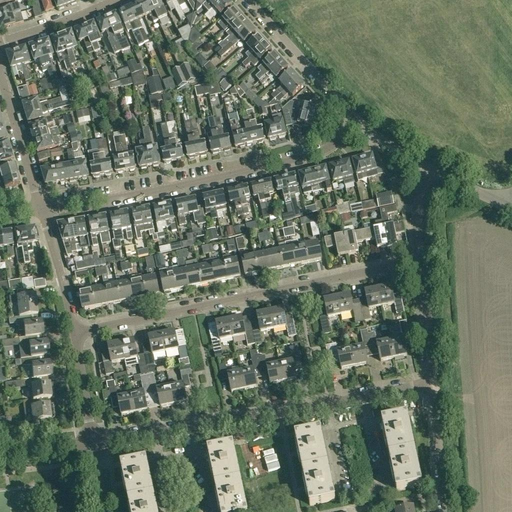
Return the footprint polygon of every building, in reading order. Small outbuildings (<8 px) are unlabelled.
[(49,0),(42,0),(41,0),(46,13),(53,10),(49,0)] [(63,7),(67,6),(64,0),(54,0),(58,9),(59,9),(59,10),(64,9),(63,7)] [(138,4),(144,17),(149,15),(150,18),(151,17),(154,23),(158,21),(147,0),(145,1),(144,0),(139,2),(140,3),(138,4)] [(147,0),(158,21),(166,17),(166,16),(159,0),(147,0)] [(175,0),(164,0),(168,6),(172,4),(177,12),(180,18),(181,21),(185,18),(184,15),(180,10),(179,8),(175,0)] [(222,0),(208,0),(207,1),(206,2),(203,6),(209,13),(212,10),(222,0)] [(207,15),(205,16),(210,21),(217,14),(216,13),(217,12),(221,16),(233,5),(227,0),(222,0),(212,10),(209,13),(207,15)] [(139,20),(144,17),(138,4),(136,5),(136,4),(130,7),(131,8),(128,9),(138,30),(142,28),(139,23),(141,22),(139,20)] [(0,26),(1,28),(2,29),(23,22),(17,5),(0,10),(0,26)] [(35,18),(43,16),(40,8),(32,11),(35,18)] [(119,13),(125,26),(128,32),(131,30),(139,47),(144,44),(144,43),(139,32),(138,30),(128,9),(125,11),(124,9),(120,12),(120,13),(119,13)] [(229,28),(241,17),(239,14),(240,13),(236,10),(235,10),(235,9),(218,24),(225,32),(229,28)] [(110,17),(106,19),(120,48),(128,44),(126,38),(122,40),(119,34),(124,32),(121,26),(116,15),(114,15),(114,14),(109,16),(110,17)] [(191,29),(193,15),(193,14),(185,18),(191,29)] [(194,14),(193,15),(191,29),(200,21),(194,14)] [(225,34),(229,38),(223,42),(223,41),(218,45),(222,49),(250,26),(247,23),(248,23),(244,18),(243,19),(241,17),(229,28),(231,29),(225,34)] [(103,20),(103,19),(99,21),(99,22),(97,22),(102,33),(106,32),(109,37),(108,40),(113,55),(121,51),(120,48),(106,19),(103,20)] [(88,26),(84,28),(94,52),(99,50),(94,37),(98,35),(93,24),(92,25),(92,23),(87,25),(88,26)] [(255,32),(256,31),(252,27),(251,28),(250,26),(222,49),(218,53),(221,57),(241,40),(244,44),(256,33),(255,32)] [(81,28),(76,30),(77,31),(75,32),(80,43),(84,41),(89,54),(94,52),(84,28),(81,29),(81,28)] [(143,30),(139,32),(144,43),(149,41),(143,30)] [(186,48),(189,40),(191,31),(181,37),(186,48)] [(66,35),(62,36),(71,65),(76,64),(72,51),(76,49),(71,33),(70,33),(70,32),(66,34),(66,35)] [(57,37),(53,38),(53,39),(52,40),(60,63),(65,61),(66,67),(68,71),(73,69),(71,65),(62,36),(58,38),(57,37)] [(246,55),(249,59),(266,44),(263,41),(264,40),(260,36),(259,37),(259,36),(247,47),(251,51),(246,55)] [(42,43),(39,44),(47,70),(50,78),(50,79),(55,78),(49,58),(53,56),(49,41),(47,41),(46,40),(43,41),(42,43)] [(194,43),(193,44),(188,49),(195,57),(199,54),(194,48),(196,46),(194,43)] [(34,44),(31,45),(31,46),(30,47),(34,62),(39,61),(43,72),(47,70),(39,44),(36,45),(34,44)] [(268,46),(266,44),(249,59),(252,62),(257,58),(260,62),(272,51),(271,50),(272,49),(269,45),(268,46)] [(19,50),(16,51),(24,77),(25,82),(30,81),(29,76),(25,65),(30,63),(26,48),(23,49),(23,47),(19,49),(19,50)] [(13,52),(13,51),(9,52),(9,53),(8,53),(7,55),(11,69),(16,68),(19,79),(24,77),(16,51),(13,52)] [(279,59),(280,58),(276,54),(276,55),(275,54),(258,69),(261,73),(256,77),(260,81),(281,61),(279,59)] [(128,63),(132,75),(143,70),(141,65),(138,66),(136,60),(128,63)] [(284,64),(281,61),(260,81),(259,82),(262,86),(268,80),(273,76),(276,79),(288,69),(287,67),(288,67),(285,63),(284,64)] [(180,69),(187,85),(195,81),(188,65),(180,69)] [(187,85),(180,69),(172,73),(179,88),(187,85)] [(132,75),(132,78),(134,85),(134,87),(147,85),(144,73),(143,71),(132,75)] [(295,76),(296,76),(293,72),(292,72),(291,71),(279,82),(282,86),(271,96),(275,100),(281,94),(298,79),(295,76)] [(216,73),(211,77),(218,84),(223,80),(216,73)] [(120,81),(120,82),(121,87),(121,88),(134,85),(132,78),(120,81)] [(232,86),(226,79),(219,85),(225,92),(232,86)] [(299,81),(298,79),(281,94),(284,98),(289,93),(293,97),(304,86),(303,85),(304,84),(300,80),(299,81)] [(160,81),(148,84),(151,96),(163,92),(160,81)] [(51,82),(41,85),(43,93),(53,90),(51,82)] [(207,85),(209,95),(209,96),(221,94),(219,85),(216,83),(207,85)] [(239,88),(245,95),(250,89),(244,83),(239,88)] [(35,85),(27,88),(30,98),(39,95),(35,85)] [(78,85),(66,89),(69,96),(80,92),(78,85)] [(107,85),(100,87),(104,102),(111,100),(107,85)] [(209,95),(207,85),(195,88),(197,97),(209,95)] [(234,88),(237,95),(240,99),(245,95),(239,88),(237,85),(234,88)] [(30,98),(27,88),(27,86),(17,89),(20,101),(30,98)] [(170,94),(162,96),(164,104),(172,102),(170,94)] [(161,95),(149,97),(151,110),(159,109),(158,102),(162,101),(161,95)] [(26,114),(60,103),(62,103),(61,98),(39,105),(38,101),(23,105),(23,106),(22,106),(23,110),(24,110),(26,114)] [(262,106),(257,100),(253,104),(259,109),(262,106)] [(60,103),(26,114),(27,118),(26,118),(27,123),(28,123),(43,119),(42,114),(61,109),(60,103)] [(295,108),(294,113),(316,118),(316,115),(318,115),(319,110),(318,110),(318,109),(303,105),(302,110),(295,108)] [(100,106),(91,107),(93,120),(103,118),(100,106)] [(88,109),(76,112),(77,120),(90,117),(88,109)] [(249,118),(255,143),(258,143),(259,144),(263,143),(263,142),(264,141),(262,130),(257,131),(252,109),(247,111),(249,118)] [(292,126),(294,126),(293,125),(290,112),(282,110),(286,127),(292,126)] [(315,121),(316,118),(294,113),(290,112),(293,125),(294,126),(302,128),(303,125),(313,128),(314,126),(315,127),(316,122),(315,121)] [(69,115),(63,117),(65,126),(67,125),(71,124),(69,115)] [(281,115),(277,116),(272,117),(274,123),(278,138),(279,138),(280,139),(285,138),(285,136),(286,136),(281,115)] [(208,119),(211,134),(207,135),(211,153),(213,153),(213,154),(218,153),(218,152),(221,151),(214,119),(214,117),(208,119)] [(166,124),(166,121),(165,118),(159,119),(160,123),(166,151),(161,152),(164,163),(165,163),(166,164),(170,163),(170,162),(174,161),(166,124)] [(195,118),(189,119),(198,156),(201,156),(201,157),(206,156),(206,154),(207,154),(205,143),(200,144),(195,118)] [(220,118),(214,119),(221,151),(225,150),(225,151),(230,150),(230,149),(231,149),(228,137),(224,138),(220,118)] [(244,126),(241,127),(242,134),(245,145),(246,145),(247,146),(250,146),(251,144),(255,143),(249,118),(243,119),(244,126)] [(276,139),(278,138),(274,123),(269,125),(267,118),(263,119),(268,140),(270,140),(271,141),(276,140),(276,139)] [(194,157),(198,156),(189,119),(184,120),(189,146),(185,147),(188,158),(189,158),(189,159),(195,158),(194,157)] [(32,134),(32,135),(50,129),(49,127),(53,125),(52,121),(30,127),(30,129),(29,129),(30,134),(32,134)] [(242,134),(241,127),(239,122),(235,123),(235,121),(229,122),(235,148),(239,147),(240,148),(244,147),(244,146),(245,145),(242,134)] [(183,160),(181,148),(179,140),(175,141),(174,134),(177,134),(174,122),(166,124),(174,161),(177,161),(179,162),(182,161),(182,160),(183,160)] [(76,131),(74,124),(71,124),(67,125),(69,133),(76,131)] [(142,128),(145,141),(149,166),(153,166),(153,167),(158,166),(158,165),(160,164),(156,148),(151,149),(147,127),(142,128)] [(35,144),(53,139),(50,129),(32,135),(32,136),(31,136),(32,141),(34,140),(35,144)] [(133,155),(128,156),(124,137),(123,132),(118,133),(119,138),(125,171),(128,171),(130,171),(133,171),(134,169),(135,169),(133,155)] [(57,138),(53,139),(35,144),(35,146),(34,146),(35,151),(37,150),(38,153),(59,146),(60,145),(60,144),(60,143),(60,141),(59,139),(57,138)] [(122,172),(125,171),(119,138),(113,139),(117,158),(113,159),(115,173),(118,173),(118,174),(121,173),(122,172)] [(97,151),(102,175),(105,175),(105,176),(110,175),(110,174),(112,174),(106,140),(96,142),(97,151)] [(146,167),(149,166),(145,141),(140,142),(141,151),(136,152),(139,168),(141,168),(141,169),(146,168),(146,167)] [(0,153),(10,151),(9,145),(7,145),(7,142),(0,144),(0,153)] [(74,180),(78,179),(74,159),(73,150),(67,151),(69,164),(67,164),(68,166),(64,167),(65,174),(67,173),(68,181),(70,181),(70,182),(75,181),(74,180)] [(12,156),(10,151),(0,153),(0,163),(12,160),(11,157),(12,156)] [(39,162),(52,159),(52,158),(50,151),(37,155),(39,162)] [(99,176),(102,175),(97,151),(88,153),(92,177),(94,177),(94,178),(99,177),(99,176)] [(365,158),(363,158),(367,175),(368,178),(382,174),(380,169),(376,170),(372,156),(371,156),(370,156),(366,157),(365,158)] [(86,178),(88,178),(85,158),(74,159),(78,179),(82,179),(83,180),(85,180),(86,178)] [(359,159),(358,158),(354,159),(354,160),(353,161),(357,176),(358,182),(363,181),(362,177),(367,175),(363,158),(359,159)] [(339,164),(344,181),(345,185),(355,183),(349,162),(347,162),(346,161),(343,162),(342,164),(339,164)] [(344,181),(339,164),(336,165),(335,164),(331,165),(330,166),(329,167),(333,182),(336,181),(337,183),(344,181)] [(60,165),(53,166),(56,183),(59,183),(60,184),(64,183),(65,182),(68,181),(67,173),(65,174),(64,167),(61,167),(60,165)] [(17,172),(15,167),(14,167),(14,166),(0,169),(0,173),(0,175),(0,180),(17,175),(16,172),(17,172)] [(45,168),(46,170),(42,170),(45,185),(48,185),(49,186),(51,185),(52,184),(56,183),(53,166),(45,168)] [(324,168),(323,167),(319,168),(318,170),(317,170),(322,190),(326,189),(327,193),(332,191),(331,189),(325,168),(324,168)] [(311,172),(307,172),(311,187),(312,192),(322,190),(317,170),(316,170),(315,169),(311,171),(311,172)] [(304,194),(308,193),(312,192),(311,187),(307,172),(306,173),(305,172),(301,173),(300,174),(299,175),(304,194)] [(0,186),(3,185),(4,189),(19,185),(19,184),(20,183),(19,178),(18,179),(17,175),(0,180),(0,186)] [(295,218),(307,215),(306,209),(299,211),(297,203),(294,189),(298,188),(294,176),(293,176),(292,176),(288,177),(287,178),(285,179),(291,204),(293,213),(295,218)] [(280,178),(276,180),(276,181),(275,181),(278,193),(282,192),(286,206),(291,204),(285,179),(282,179),(280,178)] [(269,183),(268,181),(264,182),(264,184),(260,184),(269,218),(271,226),(283,223),(282,219),(275,221),(274,216),(275,216),(269,194),(273,193),(270,182),(269,183)] [(257,185),(257,184),(253,185),(252,186),(251,186),(254,198),(258,197),(263,219),(269,218),(260,184),(257,185)] [(241,189),(237,190),(244,215),(249,214),(246,200),(250,199),(247,187),(246,188),(245,187),(241,188),(241,189)] [(244,215),(237,190),(234,190),(233,190),(229,190),(229,191),(227,192),(230,204),(235,203),(238,217),(244,215)] [(217,194),(213,195),(218,218),(224,217),(222,211),(227,210),(223,193),(221,194),(221,192),(216,193),(217,194)] [(393,204),(391,196),(390,192),(376,195),(378,207),(393,204)] [(210,196),(209,195),(205,196),(205,197),(203,197),(207,211),(211,211),(213,220),(218,219),(218,218),(213,195),(210,196)] [(191,198),(185,200),(189,215),(193,214),(195,223),(197,222),(198,225),(206,224),(202,207),(198,208),(196,199),(191,200),(191,198)] [(185,200),(180,201),(180,202),(176,203),(178,212),(177,212),(180,226),(178,226),(178,227),(179,234),(180,235),(184,234),(185,230),(185,225),(186,225),(184,216),(189,215),(185,200)] [(373,200),(361,203),(363,211),(374,209),(373,200)] [(169,203),(162,205),(167,227),(171,226),(173,235),(179,234),(178,227),(176,227),(171,204),(169,205),(169,203)] [(336,208),(338,216),(351,213),(349,203),(337,205),(338,207),(336,207),(336,208)] [(363,211),(361,203),(350,205),(351,213),(363,211)] [(163,228),(167,227),(162,205),(155,206),(155,207),(154,208),(159,233),(164,232),(163,228)] [(398,213),(396,206),(380,210),(384,227),(387,247),(398,245),(396,235),(404,233),(407,243),(405,233),(403,223),(390,225),(388,215),(398,213)] [(315,207),(306,209),(307,215),(316,213),(315,207)] [(147,208),(140,209),(144,227),(148,226),(150,235),(152,234),(153,241),(158,240),(156,233),(154,233),(149,209),(147,209),(147,208)] [(338,216),(336,208),(327,210),(329,218),(338,216)] [(140,209),(134,211),(134,212),(132,212),(137,239),(142,238),(140,227),(144,227),(140,209)] [(329,218),(327,210),(317,213),(319,221),(329,218)] [(128,241),(129,240),(133,240),(128,213),(126,213),(126,212),(118,213),(122,231),(126,230),(128,241)] [(122,248),(120,239),(119,232),(122,231),(118,213),(112,214),(112,215),(110,216),(115,241),(113,241),(114,249),(122,248)] [(293,213),(281,216),(283,223),(295,218),(293,213)] [(349,214),(341,216),(342,223),(350,222),(349,214)] [(97,217),(100,235),(101,239),(105,238),(106,244),(111,243),(107,217),(104,217),(104,216),(97,217)] [(96,236),(100,235),(97,217),(91,218),(91,219),(88,220),(93,246),(98,245),(96,236)] [(82,219),(77,220),(81,244),(81,249),(90,247),(90,245),(85,220),(82,221),(82,219)] [(77,220),(71,221),(70,222),(67,223),(73,255),(77,255),(75,245),(81,244),(77,220)] [(66,223),(65,222),(60,223),(59,227),(68,256),(73,255),(67,223),(66,223)] [(257,222),(246,225),(248,232),(259,230),(257,222)] [(287,224),(288,229),(290,237),(295,236),(293,228),(292,222),(287,224)] [(310,224),(312,237),(318,236),(315,223),(310,224)] [(244,225),(234,228),(235,235),(244,233),(244,230),(246,229),(244,225)] [(232,227),(226,228),(228,237),(234,235),(232,227)] [(384,227),(364,231),(366,241),(375,239),(377,249),(387,247),(384,227)] [(32,243),(38,242),(34,229),(31,228),(29,228),(28,230),(24,230),(28,253),(33,252),(32,246),(33,246),(32,243)] [(24,265),(30,264),(29,258),(28,253),(24,230),(21,231),(19,230),(17,230),(16,231),(14,232),(17,249),(22,248),(24,265)] [(364,231),(344,235),(348,255),(358,253),(356,243),(366,241),(364,231)] [(6,232),(0,233),(2,248),(6,247),(8,258),(15,257),(10,232),(6,233),(6,232)] [(344,235),(324,239),(328,259),(329,259),(327,249),(336,247),(338,257),(348,255),(344,235)] [(239,250),(246,249),(244,238),(237,239),(239,250)] [(230,252),(237,251),(235,240),(228,241),(230,252)] [(188,242),(182,243),(183,249),(195,247),(194,241),(188,242)] [(296,266),(309,263),(305,245),(298,247),(297,241),(291,242),(296,266)] [(296,266),(291,242),(285,243),(286,249),(280,251),(283,269),(296,266)] [(317,243),(305,245),(309,263),(321,261),(317,243)] [(138,251),(139,257),(149,255),(148,249),(138,251)] [(271,271),(283,269),(280,251),(267,253),(271,271)] [(267,253),(255,256),(258,274),(271,271),(267,253)] [(166,267),(163,254),(154,256),(155,265),(156,269),(166,267)] [(83,257),(83,262),(85,269),(95,267),(94,261),(93,255),(83,257)] [(245,276),(258,274),(255,256),(242,259),(245,276)] [(152,257),(144,259),(147,269),(152,268),(154,267),(152,257)] [(214,283),(227,280),(223,262),(218,263),(217,259),(210,260),(214,283)] [(204,266),(198,267),(202,285),(214,283),(210,260),(203,261),(204,266)] [(237,260),(223,262),(227,280),(240,278),(237,260)] [(77,271),(85,269),(83,262),(76,263),(77,271)] [(179,271),(173,273),(177,291),(189,288),(186,270),(185,264),(178,266),(179,271)] [(198,267),(186,270),(189,288),(202,285),(198,267)] [(88,269),(74,272),(76,279),(89,276),(88,269)] [(160,271),(161,275),(164,293),(177,291),(173,273),(167,274),(166,270),(160,271)] [(142,279),(146,297),(159,294),(155,276),(154,277),(153,272),(146,274),(147,276),(142,277),(142,279)] [(134,300),(146,297),(142,279),(135,280),(135,277),(129,278),(130,282),(134,300)] [(8,282),(9,292),(21,291),(20,280),(8,282)] [(34,289),(33,280),(22,281),(24,291),(34,289)] [(33,281),(34,289),(46,288),(45,280),(33,281)] [(104,282),(105,287),(108,305),(121,302),(117,284),(110,286),(109,284),(109,281),(104,282)] [(7,282),(0,282),(0,294),(9,293),(7,282)] [(130,282),(117,284),(121,302),(134,300),(130,282)] [(378,289),(382,307),(395,304),(397,315),(404,313),(400,293),(393,295),(391,286),(378,289)] [(105,287),(92,289),(96,307),(108,305),(105,287)] [(83,310),(96,307),(92,289),(84,291),(84,289),(80,290),(80,292),(79,292),(83,310)] [(368,308),(361,309),(363,322),(371,320),(369,310),(382,307),(378,289),(365,291),(368,308)] [(29,316),(37,315),(35,294),(9,297),(10,305),(18,304),(19,318),(29,316)] [(350,295),(337,297),(341,315),(353,313),(356,323),(363,322),(361,309),(360,305),(359,302),(352,304),(350,295)] [(327,316),(320,318),(323,335),(331,333),(328,318),(341,315),(337,297),(324,300),(327,316)] [(283,309),(270,311),(274,329),(287,327),(289,337),(296,336),(294,323),(286,325),(283,309)] [(260,332),(274,329),(270,311),(257,314),(260,330),(252,332),(255,344),(263,343),(260,332)] [(24,331),(25,338),(35,337),(46,335),(44,321),(30,323),(29,316),(19,318),(15,318),(16,325),(23,324),(24,331)] [(248,346),(255,344),(252,332),(245,333),(242,317),(229,320),(232,338),(245,335),(248,346)] [(212,341),(214,353),(222,351),(220,341),(232,338),(229,320),(216,323),(219,339),(212,341)] [(403,338),(390,341),(393,359),(406,356),(403,340),(410,339),(406,321),(400,323),(403,338)] [(371,350),(368,334),(367,330),(360,332),(363,346),(350,349),(354,367),(367,364),(364,351),(371,350)] [(175,331),(162,334),(165,352),(178,350),(181,360),(188,359),(185,346),(178,348),(175,331)] [(380,361),(393,359),(390,341),(377,343),(375,333),(368,334),(371,350),(378,348),(380,361)] [(165,352),(162,334),(149,337),(149,339),(151,349),(144,350),(144,355),(147,367),(154,366),(155,366),(152,355),(165,352)] [(36,344),(35,337),(25,338),(19,339),(20,346),(29,345),(31,358),(37,357),(51,356),(49,342),(36,344)] [(134,340),(121,343),(124,361),(126,367),(139,364),(140,369),(147,367),(144,355),(137,356),(134,340)] [(124,361),(121,343),(108,345),(111,362),(103,363),(106,376),(114,374),(112,364),(124,361)] [(341,370),(354,367),(350,349),(338,351),(336,344),(325,346),(328,359),(339,357),(341,370)] [(283,382),(297,379),(295,371),(303,369),(298,346),(290,348),(293,361),(279,364),(283,382)] [(260,370),(258,357),(256,351),(250,352),(253,369),(240,372),(244,390),(257,387),(256,380),(262,379),(260,370)] [(270,385),(283,382),(279,364),(267,366),(265,356),(258,357),(260,370),(267,368),(270,385)] [(38,365),(37,357),(31,358),(21,359),(22,367),(32,366),(33,379),(37,379),(53,377),(52,363),(38,365)] [(231,393),(244,390),(240,372),(228,374),(225,364),(218,365),(222,381),(229,380),(231,393)] [(183,384),(170,387),(173,405),(187,402),(183,386),(190,385),(188,374),(191,373),(190,367),(179,369),(183,384)] [(161,408),(173,405),(170,387),(157,390),(154,374),(147,376),(151,395),(158,393),(161,408)] [(147,410),(144,396),(151,395),(147,376),(140,377),(143,389),(136,391),(137,394),(130,395),(134,413),(147,410)] [(33,400),(37,400),(54,398),(53,384),(38,386),(37,379),(33,379),(21,381),(22,389),(32,387),(33,400)] [(121,416),(134,413),(130,395),(118,398),(115,387),(109,389),(111,401),(118,400),(121,416)] [(55,419),(53,405),(38,407),(37,400),(33,400),(23,402),(23,409),(31,408),(33,422),(41,421),(41,424),(52,422),(51,419),(55,419)] [(396,491),(416,487),(422,486),(407,417),(382,422),(396,491)] [(295,437),(310,506),(335,501),(320,432),(295,437)] [(220,511),(246,511),(235,455),(234,446),(208,451),(220,511)] [(121,466),(121,467),(130,511),(157,511),(146,461),(121,466)]
